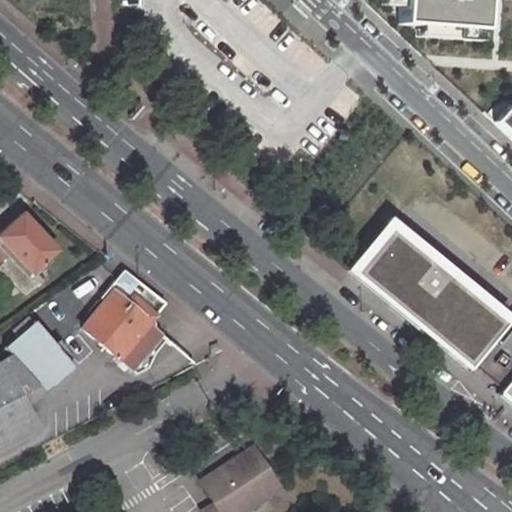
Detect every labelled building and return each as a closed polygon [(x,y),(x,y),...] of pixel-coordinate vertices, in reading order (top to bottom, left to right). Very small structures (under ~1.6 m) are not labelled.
[(402,0),(402,6),(401,26),(482,32),(484,0),(402,0)] [(511,104),(510,104),(494,121),(511,138),(511,104)] [(53,253),(19,219),(0,237),(0,245),(30,276),(53,253)] [(384,221),(346,268),(464,365),(468,360),(496,383),(493,387),(511,402),(511,355),(488,336),(503,318),(384,221)] [(156,310),(114,278),(104,290),(110,294),(82,330),(135,372),(151,368),(171,342),(159,332),(150,317),(156,310)] [(4,348),(9,354),(43,395),(73,367),(32,323),(4,348)] [(43,395),(9,354),(0,359),(0,447),(38,427),(28,408),(43,395)] [(243,511),(279,488),(252,448),(202,480),(216,501),(203,510),(204,511),(243,511)]
